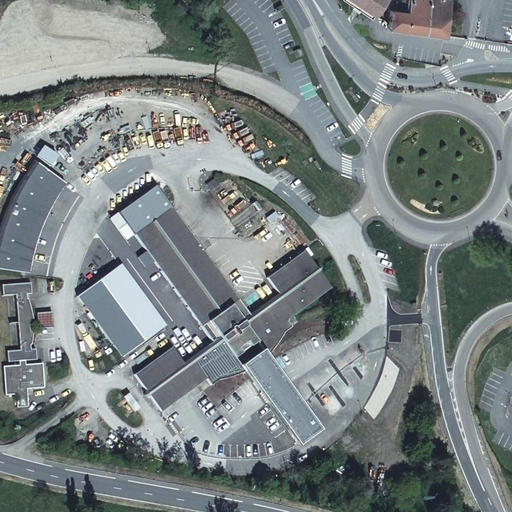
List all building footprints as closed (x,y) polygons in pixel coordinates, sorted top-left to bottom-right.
[(372,15),(350,0),(341,0),(370,19),(372,15)] [(373,15),(383,0),(350,0),(372,15),(373,15)] [(387,28),(424,34),(428,0),(400,0),(401,1),(396,1),(396,7),(397,8),(397,11),(389,10),(387,28)] [(428,0),(424,34),(444,36),(448,0),(428,0)] [(300,48),(293,51),(296,58),(303,55),(300,48)] [(0,266),(27,271),(29,258),(31,251),(34,243),(37,235),(42,221),(47,211),(54,197),(61,186),(65,181),(33,158),(23,175),(18,184),(13,193),(7,205),(0,222),(0,266)] [(134,234),(212,342),(182,362),(171,347),(133,374),(145,390),(144,394),(148,394),(160,410),(206,378),(211,384),(217,380),(223,379),(234,376),(238,375),(244,371),(258,360),(254,354),(239,364),(234,357),(257,341),(267,355),(271,350),(277,342),(283,331),(290,326),(286,320),(331,287),(318,270),(320,267),(316,267),(309,258),(313,256),(307,249),(267,278),(278,294),(249,315),(171,207),(155,219),(150,217),(151,222),(134,234)] [(77,295),(122,355),(143,341),(99,279),(77,295)] [(32,282),(1,283),(1,294),(16,294),(19,348),(5,349),(6,360),(18,359),(18,363),(3,365),(4,393),(16,392),(17,405),(28,405),(27,387),(43,386),(42,362),(25,363),(25,359),(36,358),(36,347),(30,348),(30,343),(32,343),(33,334),(34,324),(34,320),(31,308),(29,300),(28,298),(27,298),(27,293),(32,293),(32,282)] [(37,328),(53,327),(52,310),(36,311),(37,328)] [(244,371),(299,444),(319,429),(267,355),(244,371)]
